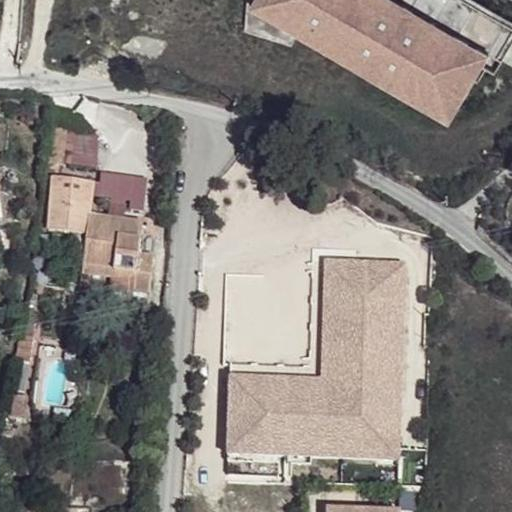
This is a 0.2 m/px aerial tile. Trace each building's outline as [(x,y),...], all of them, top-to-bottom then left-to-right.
[(511,32),(511,28),(463,0),(247,0),(245,30),(293,44),(298,34),(449,122),(490,52),(498,57),(511,32)] [(50,128),(47,164),(61,165),(64,130),(50,128)] [(94,136),(73,133),(72,139),(93,142),(94,136)] [(174,148),(184,149),(184,134),(174,133),(174,148)] [(87,236),(89,216),(94,184),(53,179),(49,233),(87,236)] [(109,205),(108,219),(112,219),(112,224),(120,225),(120,220),(124,220),(126,207),(109,205)] [(108,219),(89,216),(87,236),(83,266),(112,270),(111,278),(109,290),(149,294),(153,257),(138,255),(143,223),(124,220),(120,220),(120,225),(112,224),(112,219),(108,219)] [(112,270),(83,266),(82,275),(111,278),(112,270)] [(21,337),(15,363),(29,364),(32,339),(21,337)] [(14,396),(11,419),(23,420),(26,398),(14,396)] [(1,429),(0,436),(0,444),(12,445),(13,430),(1,429)]
